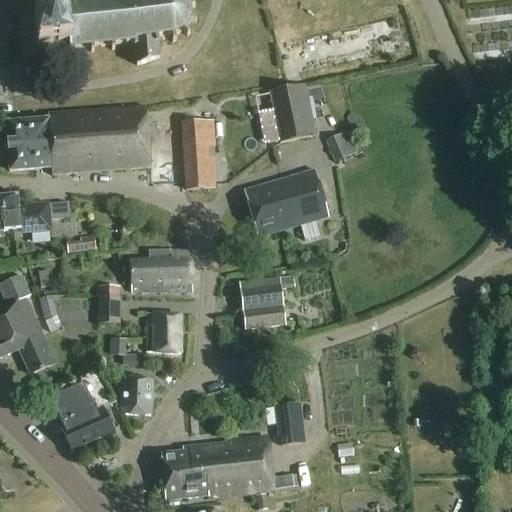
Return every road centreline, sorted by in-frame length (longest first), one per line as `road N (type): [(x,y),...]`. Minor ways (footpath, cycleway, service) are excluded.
road 1 (residential): [(212,377),(202,339),(204,249),(181,209),(101,189),(0,181)]
road 2 (unclassified): [(212,377),(411,311),(511,238)]
road 3 (unclassified): [(511,173),(427,0)]
road 4 (unclassified): [(128,511),(149,443),(171,405),(212,377)]
road 5 (secondary): [(96,511),(0,407)]
